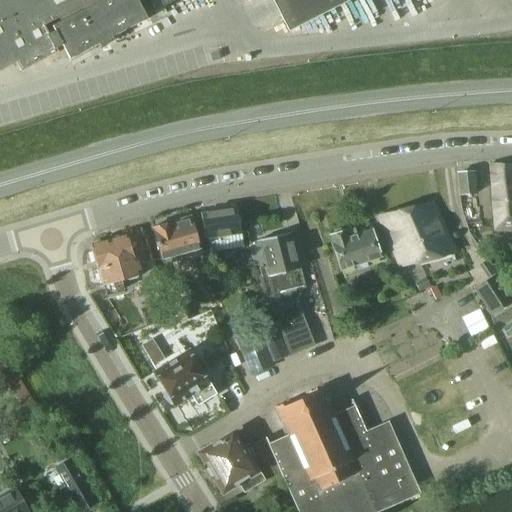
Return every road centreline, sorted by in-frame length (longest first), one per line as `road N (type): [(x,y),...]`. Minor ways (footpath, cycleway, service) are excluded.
road 1 (unknown): [(0,96),(229,25),(327,34),(511,18)]
road 2 (tertiary): [(0,183),(280,114),(511,89)]
road 3 (unclassified): [(48,234),(173,197),(280,177),(511,151)]
road 4 (unclassified): [(203,511),(67,300),(48,234)]
